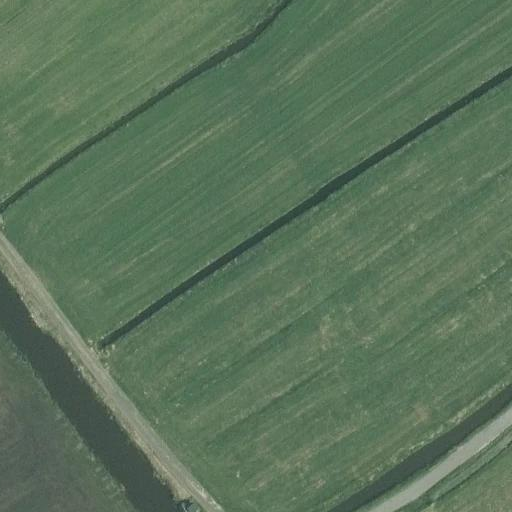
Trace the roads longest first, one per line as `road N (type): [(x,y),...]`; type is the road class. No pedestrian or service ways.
road 1 (track): [(0,246),(78,353),(216,511)]
road 2 (unclassified): [(380,511),(511,416)]
